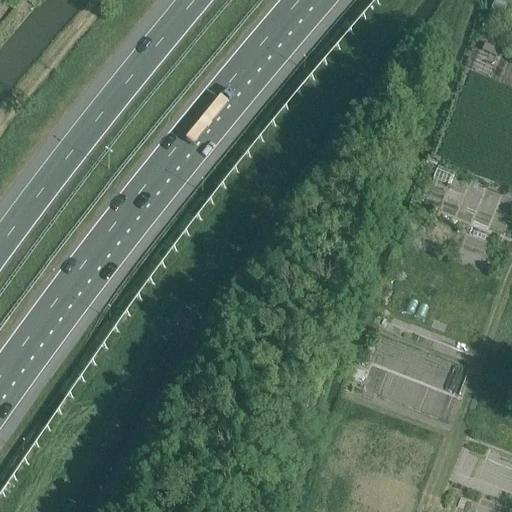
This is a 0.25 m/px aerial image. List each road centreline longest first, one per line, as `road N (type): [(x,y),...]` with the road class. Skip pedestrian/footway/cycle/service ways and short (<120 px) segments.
road 1 (motorway): [(0,388),(84,269),(303,0)]
road 2 (motorway): [(194,0),(0,247)]
